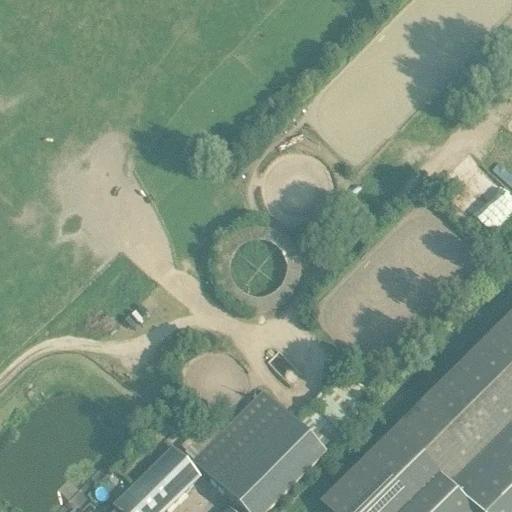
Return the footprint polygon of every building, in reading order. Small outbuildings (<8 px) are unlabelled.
[(511,314),(395,430),(393,432),(450,490),(511,428),(511,314)] [(192,463),(240,511),(267,511),(325,455),(263,393),(192,463)] [(511,511),(511,428),(450,490),(471,511),(511,511)] [(386,439),(319,505),(325,511),(471,511),(450,490),(393,432),(386,439)] [(169,511),(202,480),(172,449),(111,508),(115,511),(169,511)]
